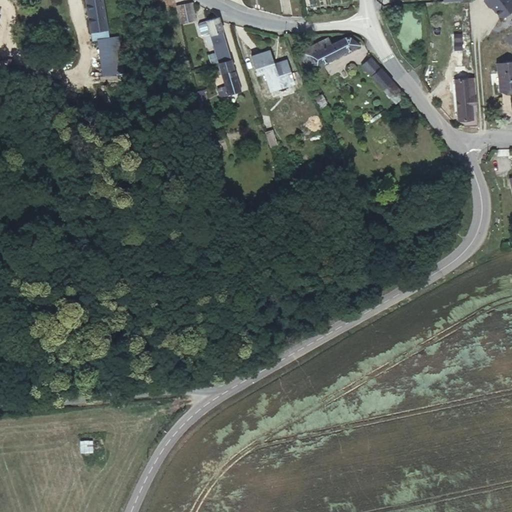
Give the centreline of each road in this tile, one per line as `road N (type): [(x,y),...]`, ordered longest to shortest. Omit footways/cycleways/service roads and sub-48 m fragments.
road 1 (tertiary): [(224,392),(443,269),(472,243),(480,193),(456,143)]
road 2 (unclassified): [(224,392),(192,388),(0,407)]
road 3 (residential): [(369,20),(293,28),(208,0)]
road 4 (tertiary): [(129,511),(169,436),(224,392)]
road 5 (tertiary): [(456,143),(389,59),(369,20)]
